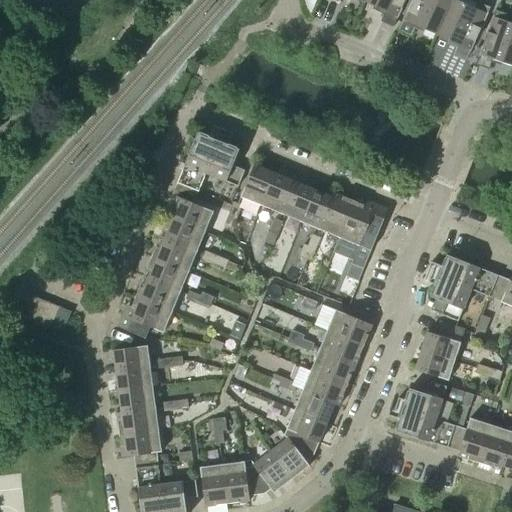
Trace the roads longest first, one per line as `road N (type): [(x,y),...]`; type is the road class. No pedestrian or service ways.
road 1 (residential): [(429,215),(268,152),(251,134),(191,111)]
road 2 (residential): [(353,433),(429,215)]
road 3 (residential): [(481,102),(279,23)]
road 4 (residential): [(108,306),(191,111)]
road 5 (residential): [(121,511),(107,461),(96,342),(108,306)]
road 6 (residential): [(429,215),(481,102)]
